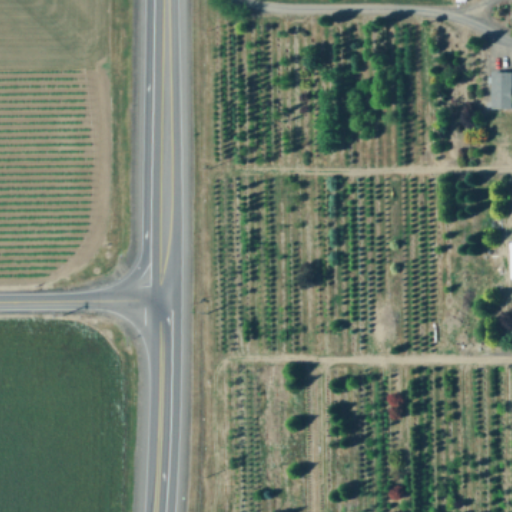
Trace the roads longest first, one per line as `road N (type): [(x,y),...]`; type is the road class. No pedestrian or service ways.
road 1 (primary): [(159,511),(165,0)]
road 2 (track): [(511,358),(233,357)]
road 3 (track): [(511,166),(240,167)]
road 4 (secondary): [(166,298),(0,300)]
